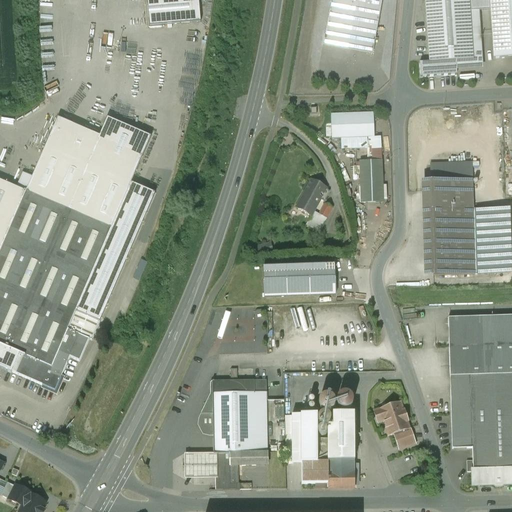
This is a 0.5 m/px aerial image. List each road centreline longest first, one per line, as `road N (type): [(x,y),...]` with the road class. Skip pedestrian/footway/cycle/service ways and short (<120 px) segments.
road 1 (primary): [(104,483),(207,260),(251,116),(274,0)]
road 2 (residential): [(448,502),(376,281),(400,229),(399,101)]
road 3 (residential): [(448,502),(173,506)]
